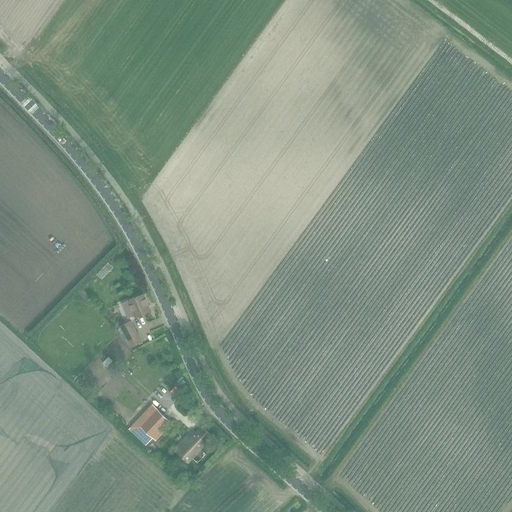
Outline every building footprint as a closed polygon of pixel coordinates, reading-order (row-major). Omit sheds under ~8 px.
[(151,311),(144,294),(122,303),(128,319),(134,316),(135,318),(151,311)] [(142,342),(137,333),(130,321),(120,326),(132,348),(142,342)] [(141,438),(148,444),(153,438),(156,441),(172,423),(152,405),(136,422),(146,432),(141,438)] [(193,430),(174,450),(187,463),(212,437),(202,427),(196,433),(193,430)] [(142,476),(139,480),(154,489),(156,484),(142,476)]
